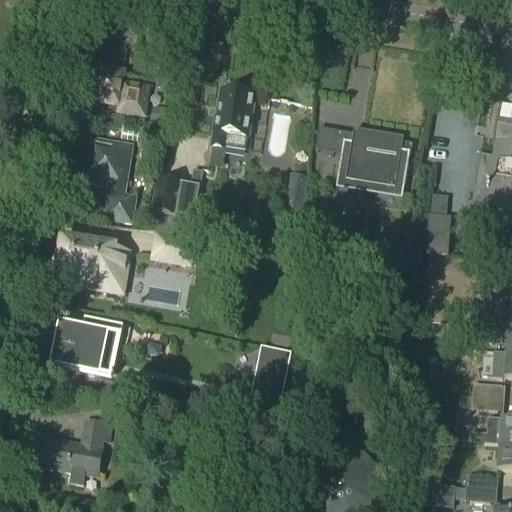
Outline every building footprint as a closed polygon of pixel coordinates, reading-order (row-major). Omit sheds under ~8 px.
[(160,60),(155,86),(168,89),(173,62),(160,60)] [(88,71),(83,101),(93,103),(96,105),(100,106),(104,106),(107,105),(117,107),(116,114),(144,119),(148,91),(121,87),(122,76),(88,71)] [(216,119),(208,168),(221,170),(225,150),(245,153),(254,99),(250,99),(249,96),(243,95),(240,97),(222,94),(218,120),(216,119)] [(152,110),(150,123),(164,125),(166,112),(152,110)] [(480,157),(470,219),(494,223),(494,226),(511,229),(511,130),(497,128),(492,158),(480,157)] [(368,140),(344,137),(341,159),(342,159),(339,182),(403,192),(408,159),(410,159),(412,147),(396,144),(396,141),(369,137),(368,140)] [(88,142),(81,185),(111,190),(105,222),(131,226),(135,201),(123,198),(132,149),(88,142)] [(145,151),(139,162),(152,169),(158,159),(145,151)] [(290,178),(284,215),(302,218),(308,181),(290,178)] [(158,183),(149,234),(191,241),(200,190),(158,183)] [(429,219),(427,258),(449,259),(452,220),(429,219)] [(414,236),(408,271),(421,273),(424,238),(414,236)] [(157,240),(152,264),(190,271),(194,247),(157,240)] [(62,242),(56,273),(63,274),(60,288),(108,297),(111,277),(127,279),(131,258),(115,256),(115,252),(62,242)] [(481,329),(481,330),(508,332),(506,357),(511,357),(511,302),(502,302),(502,304),(483,302),(483,303),(487,304),(485,329),(481,329)] [(56,352),(53,368),(90,376),(98,378),(103,353),(113,355),(119,331),(122,331),(122,329),(84,321),(81,334),(60,329),(56,352)] [(278,332),(275,347),(289,350),(292,335),(278,332)] [(262,350),(260,350),(260,353),(262,353),(258,370),(284,375),(286,376),(291,356),(262,350)] [(497,356),(495,382),(504,383),(511,383),(511,357),(506,357),(497,356)] [(287,435),(290,399),(282,397),(285,382),(283,381),(282,383),(257,378),(247,424),(245,424),(245,427),(287,435)] [(473,388),(472,400),(504,402),(505,390),(473,388)] [(461,399),(460,412),(503,415),(504,402),(472,400),(461,399)] [(469,436),(469,446),(486,447),(499,448),(511,449),(511,422),(488,421),(486,438),(469,436)] [(45,443),(41,472),(98,481),(102,453),(100,452),(102,443),(109,445),(111,429),(86,425),(84,439),(86,439),(84,450),(45,443)] [(511,449),(499,448),(497,474),(511,475),(511,449)] [(301,473),(299,506),(303,511),(381,511),(382,511),(384,478),(362,454),(326,452),(301,473)] [(466,479),(465,492),(497,494),(498,482),(466,479)] [(412,487),(410,508),(453,511),(454,503),(455,491),(412,487)] [(465,492),(465,504),(496,506),(497,494),(465,492)]
